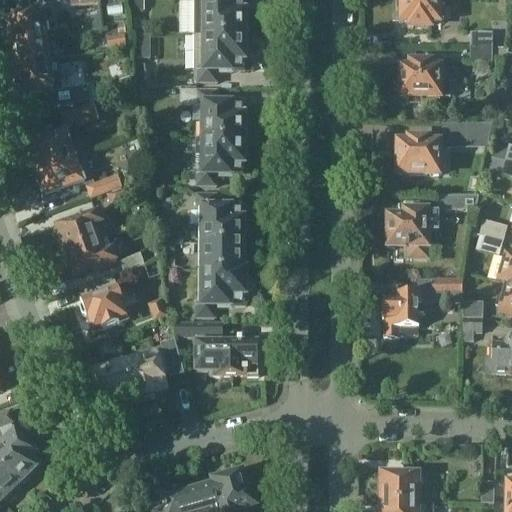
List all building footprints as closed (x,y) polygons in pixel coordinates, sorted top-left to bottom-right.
[(95,0),(72,0),(73,10),(97,8),(95,0)] [(201,3),(201,37),(245,37),(245,34),(248,31),(248,25),(245,22),(245,4),(232,4),(233,3),(218,2),(217,0),(185,0),(186,3),(201,3)] [(444,7),(444,0),(396,0),(397,12),(402,12),(402,23),(411,23),(411,28),(408,28),(408,30),(414,30),(414,29),(431,29),(431,24),(444,24),(444,19),(451,19),(451,7),(444,7)] [(9,28),(11,45),(48,40),(56,39),(56,38),(49,39),(47,25),(53,24),(52,12),(12,18),(13,27),(9,28)] [(126,34),(107,37),(109,47),(128,44),(126,34)] [(493,48),(492,36),(470,35),(470,48),(493,48)] [(245,37),(201,37),(194,37),(194,54),(202,54),(201,72),(198,72),(197,86),(217,86),(218,73),(232,74),(232,72),(245,72),(245,55),(248,52),(248,46),(245,43),(245,37)] [(13,64),(13,67),(58,62),(58,60),(52,60),(50,48),(57,47),(56,39),(48,40),(11,45),(12,53),(9,56),(10,63),(13,64)] [(508,48),(493,48),(470,48),(470,64),(505,64),(508,48)] [(58,62),(13,67),(17,89),(21,89),(22,99),(62,93),(58,62)] [(441,105),(441,100),(444,100),(444,83),(454,83),(454,71),(430,71),(430,66),(414,66),(414,65),(408,65),(408,66),(411,66),(411,71),(401,71),(401,100),(408,100),(408,105),(441,105)] [(138,90),(141,90),(148,90),(145,67),(135,69),(138,90)] [(97,101),(97,89),(78,91),(80,103),(97,101)] [(149,90),(141,90),(142,101),(150,101),(149,90)] [(201,107),(201,143),(244,143),(244,138),(247,138),(247,125),(244,125),(244,108),(231,108),(231,106),(217,106),(217,93),(183,93),(183,107),(201,107)] [(92,105),(59,116),(64,128),(75,124),(77,129),(98,121),(92,105)] [(446,126),(447,151),(470,151),(470,126),(446,126)] [(37,171),(38,174),(76,160),(67,133),(38,143),(37,141),(27,144),(29,147),(28,148),(32,160),(30,163),(32,170),(37,171)] [(397,173),(397,177),(438,177),(439,145),(428,145),(428,142),(408,142),(408,145),(398,146),(398,161),(395,166),(395,170),(397,173)] [(244,146),(244,143),(201,143),(200,171),(196,171),(196,189),(216,188),(216,177),(231,177),(231,175),(244,175),(244,158),(247,155),(247,148),(244,146)] [(85,184),(76,160),(38,174),(38,175),(36,179),(38,185),(42,186),(46,199),(47,198),(48,201),(58,198),(57,195),(85,184)] [(511,165),(504,164),(500,178),(511,181),(511,165)] [(91,201),(107,195),(123,189),(118,177),(103,183),(86,188),(91,201)] [(153,182),(153,192),(164,192),(164,182),(153,182)] [(106,197),(111,209),(134,200),(130,187),(106,197)] [(200,212),(200,246),(243,246),(243,241),(246,239),(246,232),(243,229),(243,211),(230,211),(230,210),(216,210),(216,197),(196,197),(196,212),(200,212)] [(454,213),(476,212),(478,198),(436,198),(436,213),(454,213)] [(59,244),(63,255),(101,241),(96,230),(103,227),(98,213),(80,219),(81,221),(56,230),(60,241),(59,244)] [(395,220),(388,220),(388,251),(409,251),(409,260),(427,260),(427,249),(437,249),(436,217),(427,217),(427,214),(405,214),(404,221),(395,221),(395,220)] [(478,237),(483,239),(502,244),(506,229),(483,223),(478,237)] [(483,239),(479,252),(498,258),(502,244),(483,239)] [(105,253),(101,241),(63,255),(67,266),(69,267),(74,279),(99,270),(99,272),(117,266),(111,251),(105,253)] [(175,246),(161,246),(161,258),(175,258),(175,246)] [(200,246),(200,274),(246,274),(245,273),(243,273),(243,270),(246,268),(246,260),(243,257),(243,246),(200,246)] [(120,264),(124,275),(145,268),(140,257),(120,264)] [(507,288),(511,289),(511,259),(506,258),(498,286),(507,288)] [(246,277),(246,274),(200,274),(200,305),(196,305),(195,320),(215,320),(215,308),(230,308),(230,307),(245,306),(245,290),(248,287),(248,280),(246,277)] [(89,320),(93,334),(101,331),(102,333),(120,326),(119,325),(128,322),(124,310),(124,309),(113,279),(81,291),(85,303),(81,304),(82,307),(80,310),(83,316),(86,318),(87,321),(89,320)] [(463,296),(463,283),(432,283),(432,296),(463,296)] [(511,289),(507,288),(500,313),(511,316),(511,289)] [(418,339),(418,316),(426,316),(426,297),(392,296),(392,301),(385,301),(385,300),(383,300),(383,305),(378,309),(378,316),(383,318),(382,323),(384,323),(384,340),(400,341),(400,339),(418,339)] [(147,306),(154,325),(169,319),(161,300),(147,306)] [(484,304),(462,303),(462,309),(462,321),(483,321),(484,321),(484,304)] [(483,335),(483,321),(462,321),(462,344),(474,344),(474,335),(483,335)] [(223,326),(174,326),(174,341),(223,341),(223,326)] [(511,340),(509,340),(509,342),(492,343),(492,348),(490,348),(490,360),(492,360),(492,376),(509,376),(509,377),(511,377),(511,340)] [(258,379),(258,346),(196,345),(196,373),(210,373),(210,378),(258,379)] [(177,347),(124,362),(135,400),(141,399),(141,401),(163,395),(163,393),(168,391),(161,366),(168,365),(170,372),(182,369),(177,347)] [(135,400),(124,362),(91,371),(102,409),(135,400)] [(88,386),(84,371),(74,373),(78,388),(88,386)] [(0,433),(3,442),(0,444),(0,466),(19,486),(21,484),(25,485),(30,480),(30,476),(41,465),(33,457),(34,456),(14,436),(11,427),(14,427),(10,414),(0,417),(0,433)] [(19,486),(0,466),(0,502),(1,504),(3,502),(7,502),(11,498),(11,494),(19,486)] [(246,511),(257,509),(253,492),(248,493),(242,473),(211,482),(212,488),(214,494),(219,492),(223,511),(246,511)] [(380,502),(380,504),(420,505),(420,491),(422,491),(422,478),(383,477),(381,480),(381,486),(380,486),(380,490),(378,493),(378,500),(380,502)] [(483,505),(495,505),(496,484),(483,484),(483,505)] [(223,511),(219,492),(214,494),(212,488),(177,497),(175,495),(166,497),(165,501),(151,505),(152,511),(223,511)]
